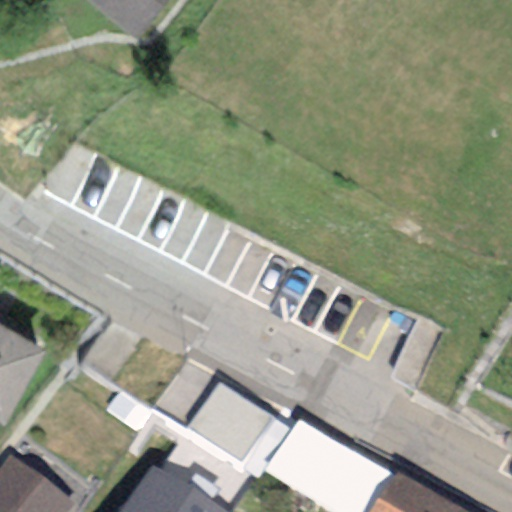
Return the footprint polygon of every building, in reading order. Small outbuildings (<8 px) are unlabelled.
[(169,0),(83,0),(138,42),(169,0)] [(45,333),(0,306),(0,397),(5,400),(45,333)] [(258,477),(287,429),(187,364),(153,411),(258,477)] [(299,422),(267,470),(335,511),(369,511),(394,476),(299,422)] [(67,511),(74,504),(11,456),(0,469),(0,511),(67,511)] [(227,511),(154,465),(120,511),(227,511)] [(466,511),(398,471),(394,476),(369,511),(466,511)]
